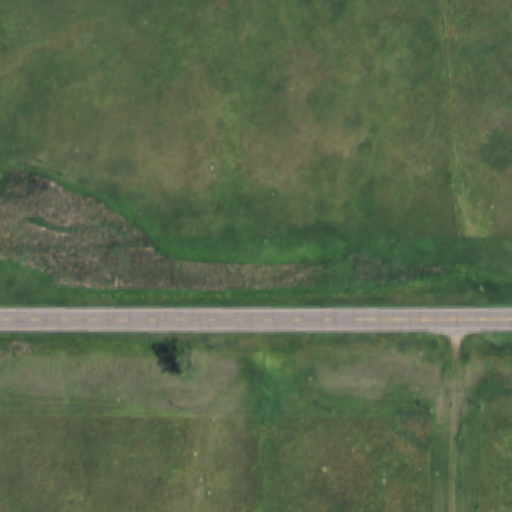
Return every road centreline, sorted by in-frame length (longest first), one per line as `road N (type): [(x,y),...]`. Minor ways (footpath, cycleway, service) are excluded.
road 1 (primary): [(0,318),(511,321)]
road 2 (track): [(458,511),(462,321)]
